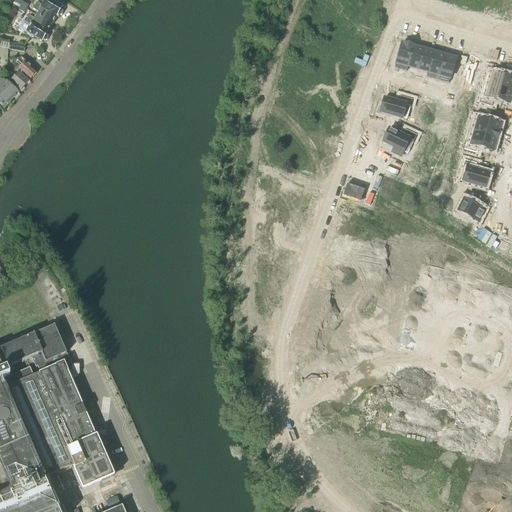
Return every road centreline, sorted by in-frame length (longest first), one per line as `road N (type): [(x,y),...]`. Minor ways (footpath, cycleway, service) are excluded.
road 1 (residential): [(333,193),(279,373),(291,439),(323,494),(344,511)]
road 2 (residential): [(405,511),(443,385),(510,297)]
road 3 (residential): [(333,193),(510,297)]
road 4 (residential): [(397,14),(333,193)]
road 5 (unclassified): [(0,149),(108,0)]
